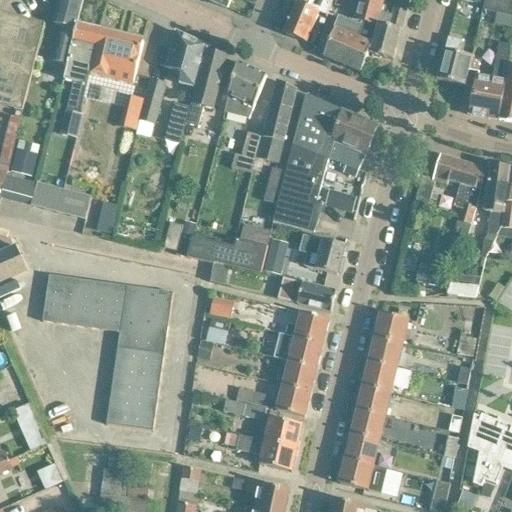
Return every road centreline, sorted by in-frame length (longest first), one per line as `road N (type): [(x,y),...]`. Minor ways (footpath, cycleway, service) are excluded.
road 1 (residential): [(309,511),(403,110)]
road 2 (residential): [(403,110),(253,46)]
